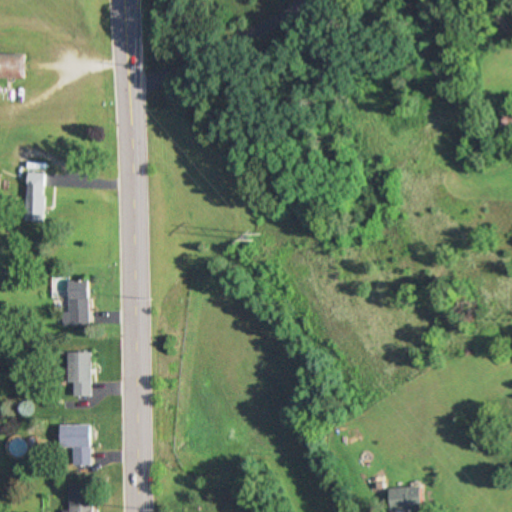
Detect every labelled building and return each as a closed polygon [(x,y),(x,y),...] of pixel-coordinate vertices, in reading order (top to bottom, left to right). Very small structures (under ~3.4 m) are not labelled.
[(0,78),(34,78),(34,55),(0,55),(0,78)] [(29,223),(46,223),(48,173),(30,172),(29,223)] [(89,326),(89,281),(69,281),(69,314),(63,314),(63,326),(89,326)] [(92,353),(67,353),(67,397),(92,397),(92,353)] [(92,426),(62,426),(62,467),(92,467),(92,426)] [(70,511),(62,511),(93,511),(94,484),(70,484),(70,511)] [(391,488),(391,510),(421,510),(421,488),(391,488)]
